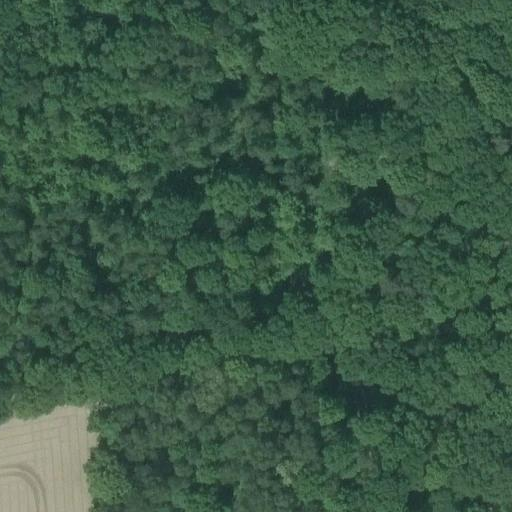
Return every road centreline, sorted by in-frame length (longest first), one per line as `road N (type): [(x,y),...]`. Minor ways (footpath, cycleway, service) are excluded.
road 1 (track): [(307,0),(342,357),(368,511)]
road 2 (track): [(511,380),(340,337),(253,347),(169,390)]
